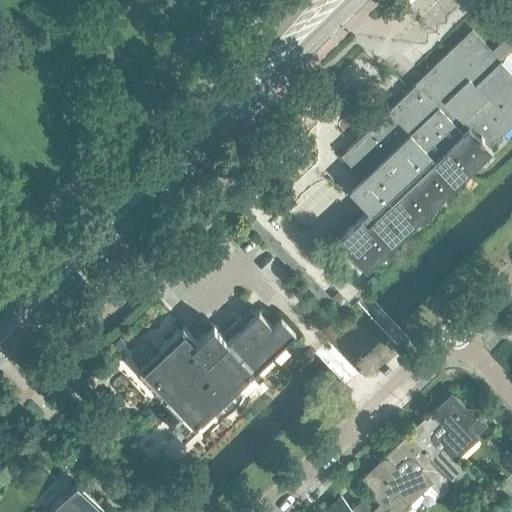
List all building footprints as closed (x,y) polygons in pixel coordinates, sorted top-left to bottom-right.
[(338,236),(339,238),(365,265),(511,126),(511,71),(500,58),(492,66),(484,57),(491,50),(472,29),(422,76),(421,76),(415,81),(416,82),(341,154),(368,183),(374,177),(386,190),(338,236)] [(248,224),(324,304),(331,297),(305,270),(256,217),(248,224)] [(219,411),(241,390),(245,394),(264,376),(256,367),(269,355),(275,361),(292,345),(258,308),(254,312),(250,307),(223,332),(214,323),(197,339),(183,324),(159,347),(151,338),(132,356),(168,394),(164,397),(179,413),(182,410),(204,433),(223,415),(219,411)] [(119,337),(111,344),(118,352),(125,344),(119,337)] [(241,390),(219,411),(222,410),(226,408),(229,406),(232,403),(234,401),(237,397),(239,394),(241,390)] [(431,409),(406,432),(452,481),(465,469),(453,455),(487,422),(477,411),(474,414),(453,392),(449,392),(449,396),(433,411),(431,409)] [(481,441),(510,472),(496,486),(506,497),(511,491),(511,448),(494,429),(481,441)] [(452,481),(406,432),(384,453),(387,455),(368,472),(363,472),(363,477),(383,498),(371,509),(374,511),(399,511),(396,509),(427,480),(439,493),(452,481)] [(155,462),(162,470),(168,464),(160,456),(155,462)] [(46,511),(108,511),(76,481),(46,511)] [(356,511),(340,495),(331,504),(321,511),(356,511)] [(489,511),(510,511),(511,511),(511,508),(504,499),(489,511)]
